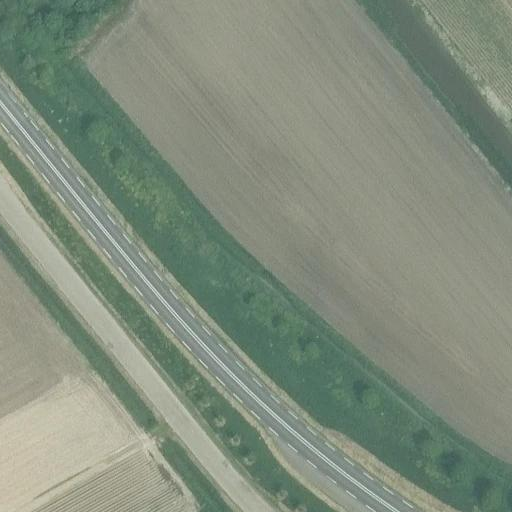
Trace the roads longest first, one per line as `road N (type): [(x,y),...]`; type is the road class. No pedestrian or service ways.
road 1 (primary): [(395,511),(222,367),(0,103)]
road 2 (unclassified): [(253,511),(0,200)]
